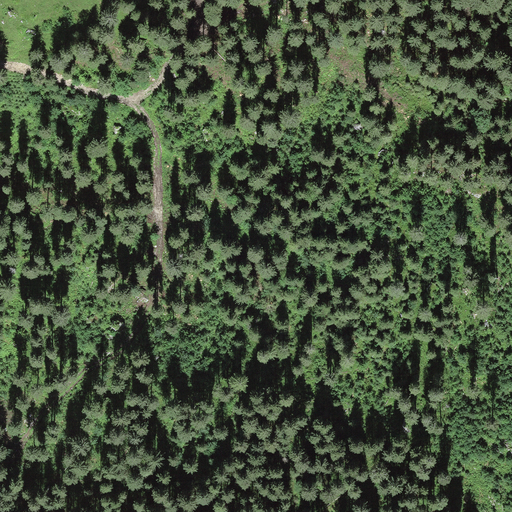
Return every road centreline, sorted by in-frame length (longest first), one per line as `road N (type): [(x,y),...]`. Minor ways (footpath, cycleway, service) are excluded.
road 1 (track): [(142,104),(156,155),(158,266),(144,323),(39,418),(0,483)]
road 2 (track): [(142,104),(0,60)]
